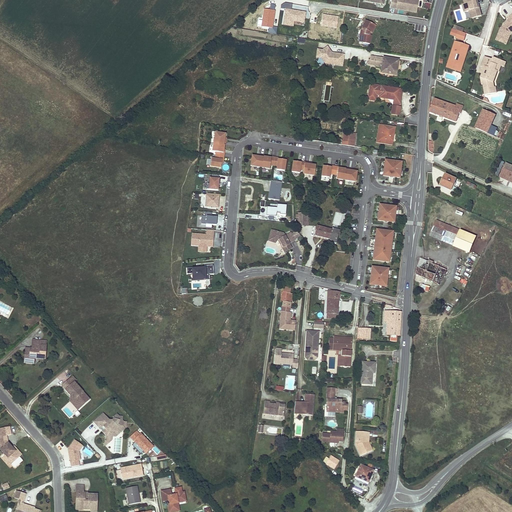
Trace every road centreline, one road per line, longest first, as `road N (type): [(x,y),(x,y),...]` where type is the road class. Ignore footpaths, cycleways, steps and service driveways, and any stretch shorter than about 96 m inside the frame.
road 1 (residential): [(365,189),(360,159),(248,143),(235,156),(227,261),(234,275),(278,273),(348,290)]
road 2 (secondary): [(390,492),(417,196)]
road 3 (secondary): [(417,196),(435,23)]
road 4 (tertiary): [(390,492),(418,498),(511,426)]
road 5 (residential): [(0,393),(56,463),(58,511)]
road 6 (residential): [(316,5),(435,23)]
